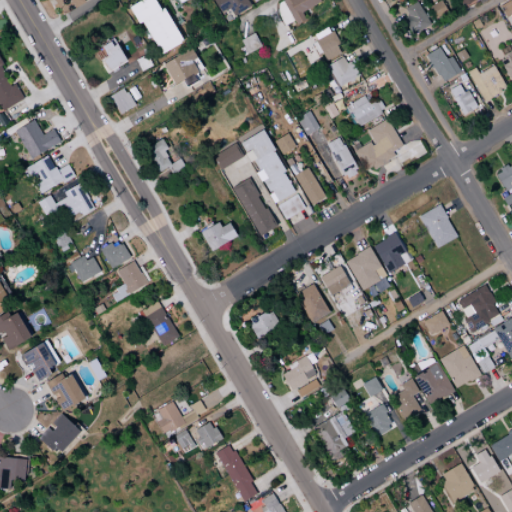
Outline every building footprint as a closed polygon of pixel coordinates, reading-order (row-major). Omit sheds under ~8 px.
[(54,0),(60,14),(82,5),(80,0),(54,0)] [(180,42),(156,0),(139,0),(130,6),(158,55),(180,42)] [(210,0),(219,13),(228,8),(233,16),(250,6),(245,0),(210,0)] [(300,11),(319,3),(317,0),(281,0),(274,4),(283,25),(293,21),(294,24),(304,20),(300,11)] [(428,7),(435,19),(446,12),(439,0),(428,7)] [(511,0),(508,0),(501,4),(511,23),(511,0)] [(403,8),(407,17),(402,19),(410,35),(428,27),(417,2),(403,8)] [(324,60),(341,52),(329,26),(309,35),(318,54),(321,53),(324,60)] [(239,40),(246,54),(260,47),(253,33),(239,40)] [(107,72),(125,62),(113,39),(100,46),(106,57),(101,59),(107,72)] [(172,85),(196,72),(191,62),(196,59),(190,48),(161,63),(172,85)] [(425,54),(439,83),(459,73),(450,56),(444,60),(438,48),(425,54)] [(511,87),(511,85),(511,50),(498,56),(511,87)] [(326,65),(336,87),(355,78),(345,56),(326,65)] [(0,111),(20,100),(0,63),(0,111)] [(482,101),(505,89),(492,65),(477,74),(473,68),(466,72),(482,101)] [(463,96),(458,85),(448,89),(460,116),(475,109),(469,94),(463,96)] [(132,107),(124,88),(108,95),(116,114),(132,107)] [(356,127),(383,114),(377,101),(367,105),(363,96),(345,105),(356,127)] [(294,118),(304,136),(317,129),(308,111),(294,118)] [(401,146),(385,119),(364,131),(370,141),(358,148),(357,145),(351,148),(365,173),(393,157),(390,152),(401,146)] [(41,135),(32,120),(13,131),(29,159),(59,142),(52,129),(41,135)] [(240,142),(255,173),(257,172),(272,203),(293,193),(262,130),(240,142)] [(272,141),(280,155),(294,147),(286,134),(272,141)] [(356,173),(338,137),(325,144),(342,179),(356,173)] [(144,148),(157,172),(166,167),(170,175),(183,168),(178,159),(169,164),(162,151),(166,149),(161,139),(144,148)] [(242,157),(234,144),(211,156),(218,169),(242,157)] [(39,194),(73,176),(66,164),(55,171),(46,156),(22,169),(29,181),(31,180),(39,194)] [(503,192),(511,188),(511,163),(493,173),(503,192)] [(323,197),(306,168),(292,176),(309,205),(323,197)] [(273,228),(250,178),(231,187),(255,237),(273,228)] [(92,209),(78,184),(62,192),(64,198),(53,204),(48,195),(36,202),(44,217),(63,207),(68,217),(78,212),(80,216),(92,209)] [(303,208),(294,194),(275,206),(283,220),(303,208)] [(434,249),(455,237),(438,205),(417,216),(434,249)] [(208,250),(235,238),(228,223),(219,227),(217,223),(199,231),(208,250)] [(409,261),(394,233),(371,245),(385,273),(409,261)] [(120,243),(112,247),(110,243),(98,249),(109,269),(129,258),(120,243)] [(344,259),(357,290),(383,279),(370,248),(344,259)] [(90,254),(68,265),(77,284),(99,273),(90,254)] [(122,286),(109,292),(113,301),(145,285),(133,261),(115,270),(122,286)] [(349,285),(338,265),(317,277),(328,296),(349,285)] [(293,294),(309,323),(328,313),(312,284),(293,294)] [(454,301),(470,333),(489,324),(490,326),(501,320),(483,286),(454,301)] [(0,311),(8,307),(0,289),(0,311)] [(138,312),(160,347),(177,336),(156,301),(138,312)] [(255,339),(278,329),(269,309),(246,319),(255,339)] [(421,320),(427,335),(447,326),(440,311),(421,320)] [(0,315),(0,338),(6,350),(31,337),(17,312),(6,318),(4,313),(0,315)] [(507,359),(511,357),(511,317),(492,328),(507,359)] [(50,374),(47,369),(58,363),(45,340),(20,354),(36,382),(50,374)] [(437,359),(454,388),(478,375),(461,345),(437,359)] [(319,386),(308,365),(315,362),(310,353),(285,365),(288,371),(280,375),(289,391),(294,389),(298,397),(319,386)] [(412,377),(428,405),(451,392),(431,357),(416,365),(420,372),(412,377)] [(58,411),(83,399),(71,374),(60,379),(58,375),(44,382),(58,411)] [(360,384),(367,397),(380,390),(373,377),(360,384)] [(398,384),(401,391),(391,396),(402,420),(419,412),(411,395),(417,393),(410,379),(398,384)] [(171,403),(150,413),(161,435),(204,413),(198,401),(188,405),(191,411),(179,417),(171,403)] [(392,428),(379,405),(362,415),(374,438),(392,428)] [(324,457),(346,447),(342,438),(351,434),(342,413),(311,426),(324,457)] [(47,429),(46,427),(37,437),(58,455),(79,432),(60,415),(47,429)] [(192,430),(201,449),(219,440),(210,421),(192,430)] [(191,443),(183,430),(172,436),(179,449),(191,443)] [(511,432),(487,444),(495,461),(511,452),(511,432)] [(229,444),(214,453),(241,502),(256,493),(229,444)] [(497,472),(484,449),(473,455),(477,463),(467,468),(484,500),(490,497),(491,500),(497,497),(487,478),(497,472)] [(0,488),(11,490),(12,480),(22,482),(25,460),(0,456),(0,488)] [(437,474),(450,502),(473,491),(460,464),(437,474)] [(507,511),(511,509),(511,494),(509,490),(497,496),(505,511),(507,511)] [(282,511),(272,493),(257,501),(263,511),(261,511),(282,511)] [(406,503),(411,511),(429,511),(421,495),(406,503)]
